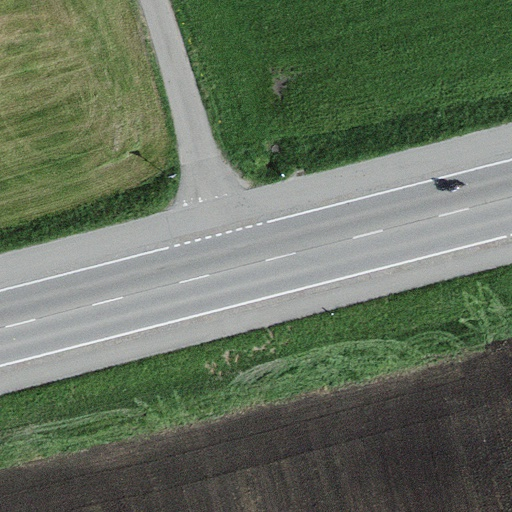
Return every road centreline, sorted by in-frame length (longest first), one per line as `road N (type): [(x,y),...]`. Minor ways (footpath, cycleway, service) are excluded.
road 1 (primary): [(0,330),(511,199)]
road 2 (track): [(146,0),(229,271)]
